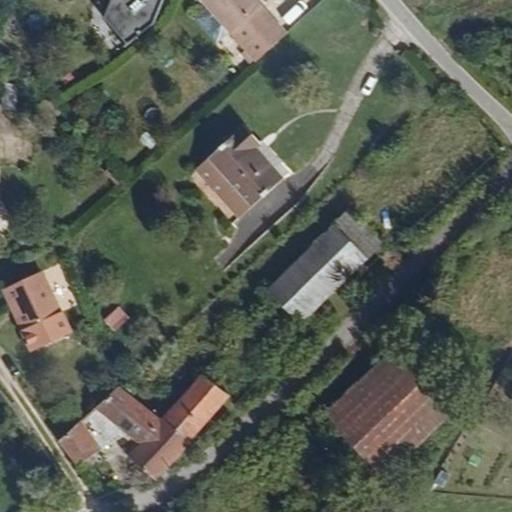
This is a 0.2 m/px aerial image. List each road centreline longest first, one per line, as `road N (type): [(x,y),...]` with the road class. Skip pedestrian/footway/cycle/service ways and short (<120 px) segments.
road 1 (residential): [(511,174),(233,441),(174,483),(100,511)]
road 2 (residential): [(511,128),(391,0)]
